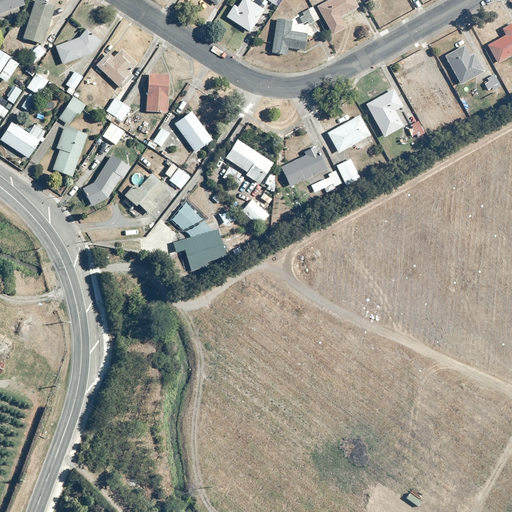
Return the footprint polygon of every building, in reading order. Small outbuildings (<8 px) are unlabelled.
[(23,0),(0,0),(0,14),(25,4),(23,0)] [(56,5),(40,0),(35,0),(23,38),(43,45),(56,5)] [(234,5),(227,16),(250,32),(264,9),(250,0),(242,0),(238,7),(234,5)] [(355,0),(328,0),(318,6),(333,34),(347,27),(341,17),(359,7),(355,0)] [(318,18),(309,7),(301,14),(310,25),(318,18)] [(293,20),(278,18),(272,52),(287,55),(288,47),(305,50),(308,33),(291,30),(293,20)] [(506,35),(488,45),(498,64),(511,56),(511,23),(503,29),(506,35)] [(80,36),(55,46),(62,65),(92,54),(102,41),(87,28),(80,36)] [(465,44),(445,55),(461,85),(485,71),(475,53),(471,55),(465,44)] [(45,53),(39,45),(28,53),(34,61),(45,53)] [(109,52),(96,65),(122,89),(135,76),(130,72),(138,63),(122,49),(114,57),(109,52)] [(0,73),(11,57),(0,50),(0,73)] [(67,90),(73,94),(83,79),(72,71),(64,83),(70,86),(67,90)] [(170,74),(149,73),(146,112),(167,113),(170,74)] [(47,81),(35,74),(26,88),(38,95),(47,81)] [(447,93),(437,74),(423,82),(419,75),(404,83),(418,109),(447,93)] [(493,75),(486,78),(488,82),(483,84),(487,93),(499,87),(493,75)] [(394,89),(367,104),(385,137),(404,126),(396,111),(403,106),(394,89)] [(460,108),(454,95),(441,101),(446,111),(450,109),(451,112),(460,108)] [(86,105),(73,97),(59,119),(69,125),(78,112),(80,114),(86,105)] [(130,108),(115,98),(106,111),(122,121),(130,108)] [(192,111),(175,124),(195,152),(213,139),(192,111)] [(360,115),(328,133),(339,153),(372,135),(360,115)] [(423,133),(417,121),(405,127),(409,137),(414,135),(415,137),(423,133)] [(29,133),(12,122),(1,140),(29,157),(46,131),(35,124),(29,133)] [(124,131),(110,122),(101,135),(116,144),(124,131)] [(60,149),(53,169),(73,177),(88,134),(65,126),(57,148),(60,149)] [(169,134),(160,128),(149,146),(154,150),(158,145),(161,147),(169,134)] [(275,163),(238,139),(225,157),(248,172),(246,175),(261,184),(275,163)] [(165,146),(161,153),(176,164),(180,158),(165,146)] [(306,155),(281,166),(291,187),(328,170),(317,146),(305,152),(306,155)] [(161,159),(148,151),(140,164),(153,172),(161,159)] [(94,183),(83,189),(92,206),(108,198),(121,177),(124,178),(131,166),(112,154),(94,183)] [(358,179),(350,159),(335,165),(344,185),(358,179)] [(249,179),(228,166),(222,177),(243,190),(249,179)] [(190,177),(179,167),(169,179),(180,189),(190,177)] [(335,189),(333,185),(339,183),(334,170),(326,174),(328,179),(320,182),(324,193),(335,189)] [(135,184),(125,195),(137,207),(139,204),(150,214),(158,205),(154,201),(167,187),(152,174),(139,188),(135,184)] [(268,215),(252,198),(241,209),(257,226),(268,215)] [(231,208),(217,214),(223,227),(237,220),(231,208)] [(218,228),(173,242),(176,253),(186,250),(192,271),(209,265),(208,262),(227,256),(218,228)]
